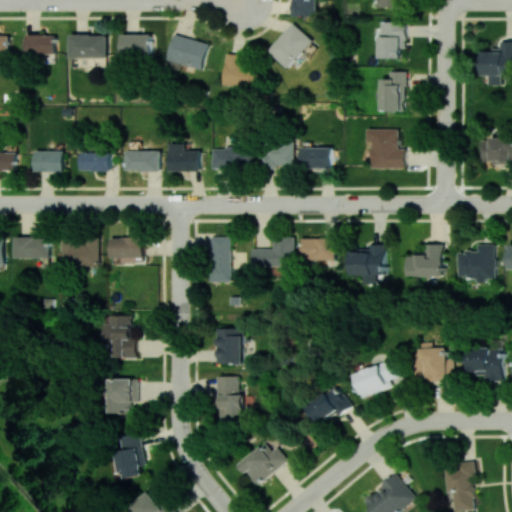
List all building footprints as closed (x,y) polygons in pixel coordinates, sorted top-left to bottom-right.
[(296,0),(296,15),(319,15),(319,0),(296,0)] [(381,57),(406,57),(406,21),(380,22),(381,57)] [(315,40),(295,22),(270,49),(289,67),(315,40)] [(0,54),(10,55),(11,34),(0,33),(0,54)] [(109,57),(110,34),(73,33),(72,56),(109,57)] [(123,33),(124,58),(154,58),(154,33),(123,33)] [(205,67),(211,42),(175,33),(169,59),(205,67)] [(59,53),(59,34),(29,34),(30,53),(59,53)] [(484,49),(484,84),(503,84),(503,73),(511,73),(511,40),(502,40),(502,49),(484,49)] [(226,85),(260,87),(262,65),(245,64),(246,54),(228,52),(226,85)] [(383,77),(383,109),(407,109),(407,70),(391,70),(391,77),(383,77)] [(374,166),(407,167),(408,148),(401,148),(401,128),(369,128),(369,141),(374,141),(374,166)] [(511,161),(511,137),(485,138),(485,162),(511,161)] [(295,166),(295,142),(259,143),(259,166),(295,166)] [(171,170),(203,169),(202,149),(186,150),(186,143),(171,143),(171,170)] [(214,146),(214,168),(253,167),(253,145),(214,146)] [(334,147),(304,146),(303,167),(334,167),(334,147)] [(38,170),(66,170),(66,149),(37,150),(38,170)] [(162,150),(127,149),(127,169),(162,170),(162,150)] [(18,151),(0,150),(0,169),(18,169),(18,151)] [(113,170),(113,152),(83,152),(83,170),(113,170)] [(232,280),(233,235),(212,235),(212,280),(232,280)] [(17,256),(52,257),(52,237),(18,236),(17,256)] [(112,236),(112,256),(146,257),(146,237),(112,236)] [(296,265),(295,236),(274,236),(274,247),(254,247),(255,266),(296,265)] [(303,237),(304,260),(338,259),(338,236),(303,237)] [(101,238),(63,237),(62,264),(100,265),(101,238)] [(444,243),(427,242),(426,253),(409,253),(409,275),(444,276),(444,243)] [(353,247),(352,273),(386,274),(387,243),(370,243),(370,247),(353,247)] [(459,276),(476,276),(476,282),(487,281),(487,277),(496,277),(496,243),(479,243),(479,250),(459,250),(459,276)] [(104,322),(103,342),(115,343),(115,356),(139,357),(140,338),(133,338),(134,315),(111,313),(111,323),(104,322)] [(219,363),(244,362),(244,326),(219,327),(219,363)] [(417,376),(455,378),(455,359),(448,358),(449,346),(433,346),(434,341),(418,341),(417,376)] [(505,346),(471,347),(471,374),(488,374),(488,379),(506,379),(505,346)] [(394,386),(392,378),(402,375),(396,358),(356,371),(363,395),(394,386)] [(219,375),(220,422),(246,422),(245,393),(240,393),(240,375),(219,375)] [(139,377),(109,378),(110,412),(133,412),(133,401),(140,401),(139,377)] [(353,404),(339,384),(308,404),(321,425),(353,404)] [(146,464),(140,431),(115,436),(122,478),(144,474),(142,465),(146,464)] [(273,449),(266,442),(242,464),(260,484),(290,458),(278,445),(273,449)] [(450,488),(457,488),(458,510),(478,509),(476,461),(449,462),(450,488)] [(368,500),(377,511),(399,511),(418,497),(398,472),(380,487),(381,489),(368,500)]
